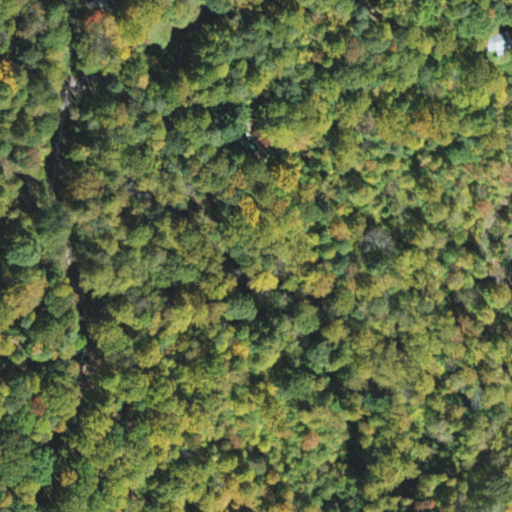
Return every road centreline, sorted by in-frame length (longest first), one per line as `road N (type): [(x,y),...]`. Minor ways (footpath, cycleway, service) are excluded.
road 1 (residential): [(70,91),(60,146),(73,256),(97,334),(89,374),(51,438),(31,511)]
road 2 (residential): [(385,0),(246,92),(183,109),(139,107),(89,86),(70,91)]
road 3 (residential): [(70,91),(51,96),(42,123),(26,229),(32,315),(0,348)]
road 4 (residential): [(77,85),(93,74),(131,87),(152,84),(221,0)]
